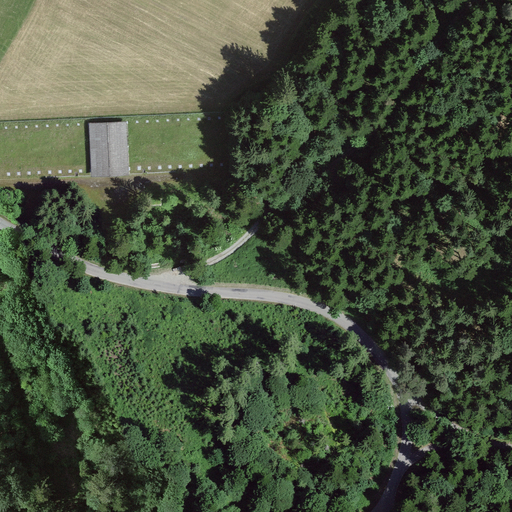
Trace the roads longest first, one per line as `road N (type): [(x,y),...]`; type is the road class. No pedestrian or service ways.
road 1 (unclassified): [(402,386),(355,329),(328,311),(284,297),(189,290),(95,271),(0,222)]
road 2 (track): [(469,0),(369,135),(229,250),(160,286)]
